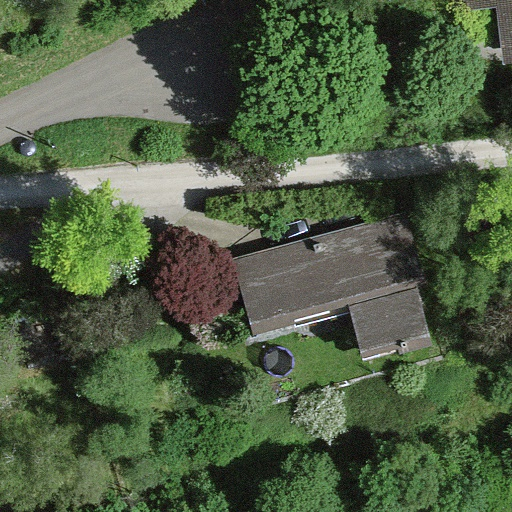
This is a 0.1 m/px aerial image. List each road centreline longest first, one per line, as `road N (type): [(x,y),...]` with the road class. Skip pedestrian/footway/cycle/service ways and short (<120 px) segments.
road 1 (residential): [(0,180),(511,151)]
road 2 (residential): [(0,119),(193,36)]
